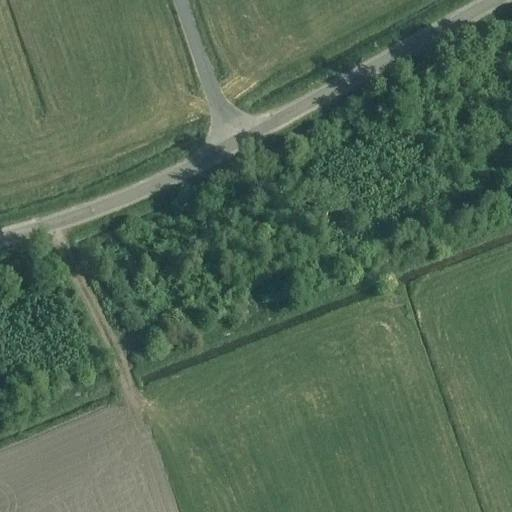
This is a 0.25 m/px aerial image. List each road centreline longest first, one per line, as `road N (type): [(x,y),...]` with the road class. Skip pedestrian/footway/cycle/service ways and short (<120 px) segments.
road 1 (unclassified): [(0,240),(161,182),(498,0)]
road 2 (track): [(55,225),(131,397)]
